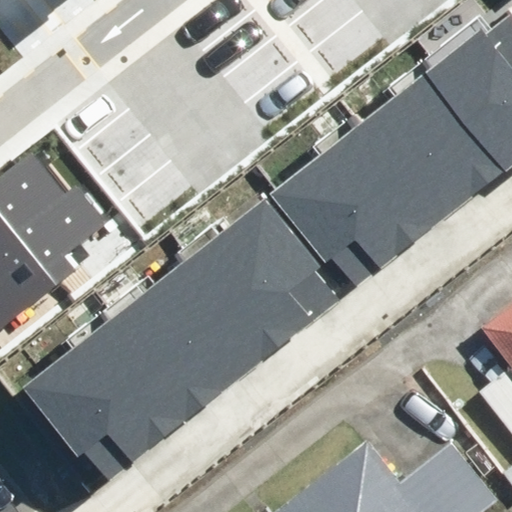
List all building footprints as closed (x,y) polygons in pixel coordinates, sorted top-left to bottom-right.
[(491,16),(440,56),(511,145),(511,13),(498,25),(491,16)] [(161,106),(221,102),(259,151),(344,83),(303,31),(272,55),(240,15),(147,88),(161,106)] [(432,55),(280,175),(335,244),(343,239),(367,269),(511,154),(432,55)] [(38,148),(0,180),(0,337),(0,338),(97,257),(88,246),(122,217),(85,174),(70,186),(38,148)] [(277,180),(31,371),(109,471),(349,286),(325,256),(332,250),(277,180)] [(511,308),(493,322),(511,346),(511,308)] [(491,511),(500,506),(448,440),(405,474),(377,440),(287,511),(491,511)]
